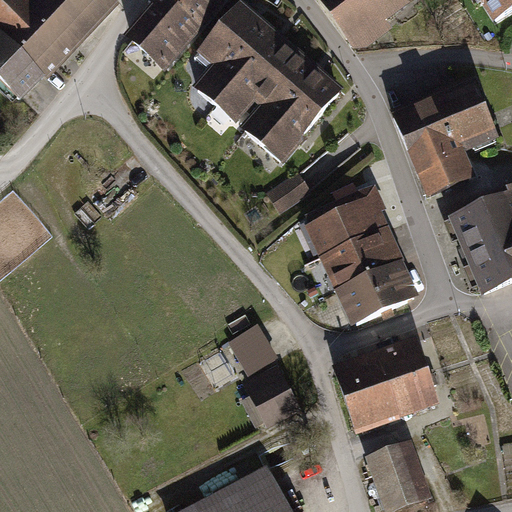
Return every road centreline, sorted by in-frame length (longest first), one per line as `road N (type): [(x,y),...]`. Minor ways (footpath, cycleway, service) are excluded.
road 1 (residential): [(86,79),(302,329),(360,511)]
road 2 (residential): [(354,66),(383,121),(447,305)]
road 3 (residential): [(511,61),(448,56),(354,66)]
road 4 (residential): [(86,79),(0,178)]
